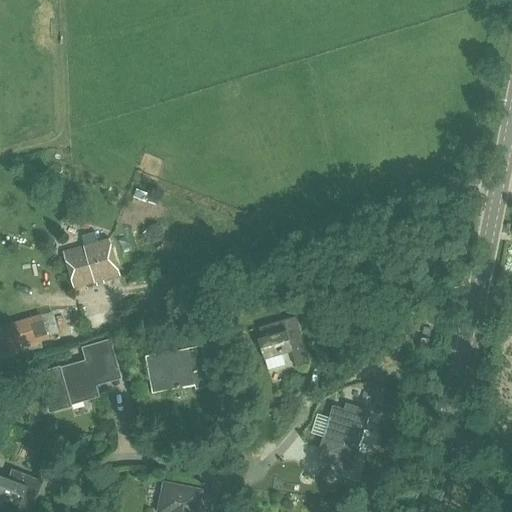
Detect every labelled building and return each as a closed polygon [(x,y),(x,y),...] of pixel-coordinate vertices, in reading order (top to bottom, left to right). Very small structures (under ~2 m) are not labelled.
[(154,205),(157,197),(137,189),(134,197),(154,205)] [(65,251),(75,287),(119,275),(109,238),(98,241),(95,231),(81,235),(84,245),(65,251)] [(259,339),(269,370),(286,364),(283,355),(292,351),(297,368),(311,363),(297,316),(260,327),(264,337),(259,339)] [(0,329),(0,362),(50,347),(40,317),(0,329)] [(39,372),(50,414),(74,407),(73,405),(101,397),(97,386),(122,379),(111,339),(83,347),(87,360),(39,372)] [(374,354),(383,357),(388,346),(378,343),(374,354)] [(153,393),(196,386),(196,389),(211,387),(208,370),(221,368),(217,344),(147,356),(153,393)] [(401,411),(406,394),(388,388),(383,405),(401,411)] [(361,401),(370,404),(373,395),(364,392),(361,401)] [(341,467),(351,470),(359,445),(355,444),(360,428),(364,429),(371,410),(346,402),(344,408),(333,404),(319,448),(345,456),(341,467)] [(16,510),(21,511),(30,511),(43,481),(11,469),(7,479),(0,476),(0,497),(19,504),(16,510)] [(200,511),(205,489),(163,480),(157,511),(200,511)]
